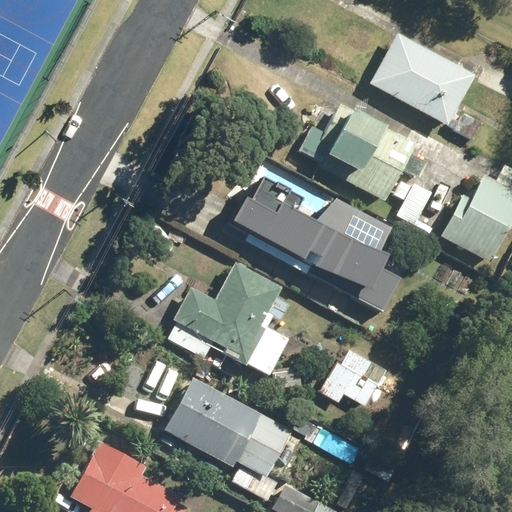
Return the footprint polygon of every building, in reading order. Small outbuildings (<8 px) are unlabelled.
[(473,76),(395,34),(368,84),(446,126),(473,76)] [(334,111),(323,105),(298,150),(320,162),(318,166),(383,202),(401,168),(418,178),(426,162),(409,153),(415,143),(398,134),(397,135),(382,127),(383,126),(351,108),(350,110),(338,104),(334,111)] [(485,123),(457,108),(446,127),(446,128),(474,143),(485,123)] [(470,199),(461,195),(439,237),(488,262),(511,217),(511,170),(503,165),(494,181),(483,175),(470,199)] [(242,198),(230,221),(302,259),(368,291),(373,281),(378,284),(367,304),(381,312),(414,248),(386,234),(389,228),(334,199),(321,213),(297,201),(299,198),(260,178),(248,201),(242,198)] [(430,193),(413,184),(411,187),(400,182),(393,195),(404,200),(396,215),(414,225),(430,193)] [(280,288),(234,263),(214,300),(190,287),(172,320),(225,349),(223,354),(245,366),(246,364),(268,375),(288,339),(265,327),(271,318),(279,322),(288,305),(275,298),(280,288)] [(384,370),(349,350),(340,366),(337,364),(328,379),(326,378),(318,392),(337,403),(342,394),(364,407),(384,370)] [(192,377),(163,430),(231,467),(235,461),(240,464),(231,481),(267,501),(277,482),(266,476),(290,431),(192,377)] [(98,442),(69,497),(90,508),(88,511),(184,511),(187,508),(175,502),(178,496),(139,475),(144,466),(98,442)] [(334,511),(284,484),(271,508),(276,511),(334,511)]
